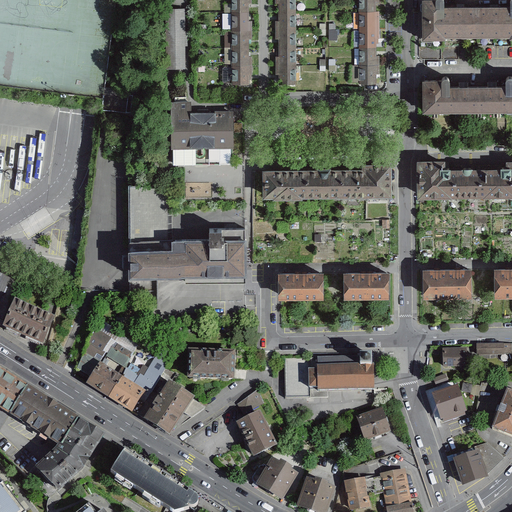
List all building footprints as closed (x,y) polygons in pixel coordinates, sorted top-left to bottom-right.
[(0,0),(0,95),(79,106),(98,108),(103,109),(105,98),(106,86),(116,0),(0,0)] [(232,0),(233,83),(249,83),(249,73),(251,73),(251,57),(248,57),(248,37),(251,37),(250,22),(248,22),(248,2),(250,2),(250,0),(232,0)] [(295,0),(277,0),(277,3),(281,3),(281,7),(281,19),(281,24),(278,24),(278,38),(282,38),(282,42),(282,54),(282,59),(278,59),(279,75),(282,75),(282,77),(282,84),(296,84),(296,26),(296,19),(295,0)] [(361,0),(362,84),(378,84),(378,77),(378,74),(380,74),(380,59),(377,59),(377,55),(377,42),(377,39),(380,39),(380,19),(379,15),(377,15),(377,7),(377,3),(379,3),(379,0),(361,0)] [(444,2),(425,2),(425,39),(446,39),(446,37),(511,37),(511,40),(511,39),(511,9),(505,9),(450,9),(444,9),(444,2)] [(184,30),(184,7),(166,7),(167,68),(185,68),(185,45),(187,45),(187,30),(184,30)] [(338,29),(331,29),(331,40),(340,40),(340,29),(338,29)] [(449,77),(425,77),(425,110),(511,109),(511,77),(508,78),(508,84),(500,84),(456,84),(449,84),(449,77)] [(130,89),(106,86),(105,98),(103,109),(127,112),(130,89)] [(176,107),(177,151),(236,150),(236,135),(242,135),(242,126),(236,126),(235,116),(193,117),(193,107),(176,107)] [(447,162),(421,162),(421,195),(511,194),(511,162),(509,163),(509,169),(447,169),(447,162)] [(367,170),(266,171),(267,196),(277,196),(277,198),(304,198),(304,196),(390,195),(395,195),(394,165),(367,165),(367,170)] [(130,188),(131,252),(170,251),(170,239),(170,213),(170,188),(130,188)] [(56,223),(47,208),(22,224),(31,239),(56,223)] [(170,251),(131,252),(131,276),(131,293),(159,293),(159,276),(186,276),(186,283),(247,283),(246,229),(210,230),(210,239),(170,239),(170,251)] [(498,271),(498,294),(511,294),(511,270),(505,271),(498,271)] [(282,273),(282,296),(323,296),(323,272),(318,272),(292,273),(282,273)] [(347,272),(347,296),(388,295),(388,272),(382,272),(357,272),(347,272)] [(427,272),(427,295),(471,295),(470,272),(464,272),(436,272),(427,272)] [(0,309),(14,279),(0,273),(0,309)] [(58,319),(20,302),(8,328),(47,345),(58,319)] [(90,343),(81,370),(90,376),(99,362),(95,360),(98,356),(103,360),(107,354),(104,353),(113,339),(99,330),(90,343)] [(103,360),(88,384),(101,392),(122,405),(136,414),(169,361),(157,354),(142,379),(128,371),(138,354),(115,340),(107,354),(103,360)] [(511,344),(479,345),(480,354),(511,353),(511,344)] [(467,350),(447,351),(447,365),(467,365),(467,350)] [(329,392),(375,391),(374,353),(362,353),(362,359),(318,360),(319,374),(310,374),(310,388),(319,388),(319,392),(329,392)] [(233,355),(192,354),(191,379),(232,380),(233,355)] [(319,374),(318,360),(287,360),(288,399),(329,398),(329,392),(319,392),(319,388),(310,388),(310,374),(319,374)] [(42,472),(65,496),(87,474),(106,441),(47,405),(0,377),(0,407),(31,427),(65,448),(62,453),(42,472)] [(193,397),(168,382),(145,419),(170,434),(183,412),(192,399),(193,397)] [(468,409),(460,385),(436,393),(444,417),(446,416),(448,420),(466,413),(465,410),(468,409)] [(265,404),(259,390),(238,405),(244,416),(265,404)] [(511,393),(507,392),(492,430),(511,437),(511,393)] [(205,407),(192,399),(183,412),(192,418),(203,410),(205,409),(205,407)] [(360,420),(368,442),(390,434),(382,412),(360,420)] [(276,447),(260,415),(239,425),(256,458),(276,447)] [(476,448),(478,452),(457,459),(465,483),(488,475),(505,458),(488,444),(476,448)] [(196,498),(124,452),(112,475),(170,511),(189,511),(188,510),(189,509),(192,511),(194,510),(197,508),(199,506),(199,502),(198,499),(196,498)] [(279,464),(272,459),(258,484),(282,499),(297,474),(290,469),(291,467),(281,461),(279,464)] [(383,477),(365,480),(365,479),(347,482),(352,510),(370,507),(368,496),(386,493),(389,511),(413,511),(406,471),(383,476),(383,477)] [(26,511),(0,478),(0,511),(26,511)] [(316,481),(308,479),(299,506),(317,511),(326,511),(335,488),(327,485),(328,482),(317,478),(316,481)]
